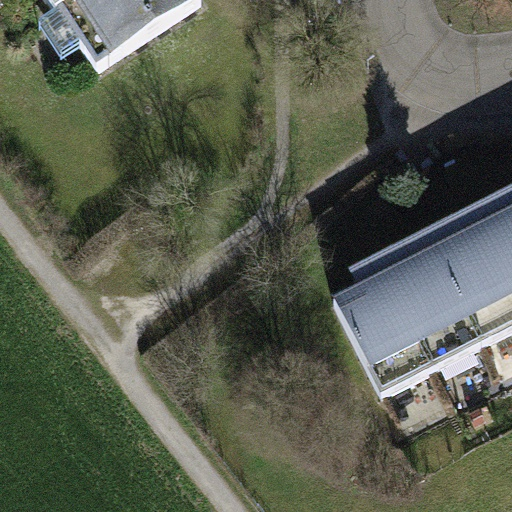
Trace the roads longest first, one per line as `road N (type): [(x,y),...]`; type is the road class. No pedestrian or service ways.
road 1 (track): [(228,511),(0,203)]
road 2 (residential): [(400,0),(407,43),(435,82),(460,89),(511,84)]
